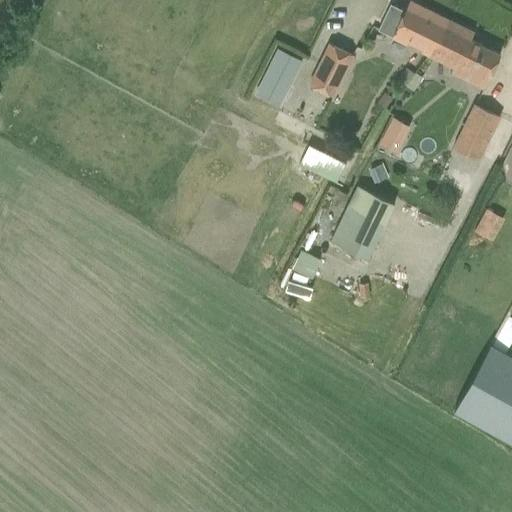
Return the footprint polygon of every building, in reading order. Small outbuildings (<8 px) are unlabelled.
[(390,3),(377,29),(392,36),(406,43),(408,39),(423,46),(421,51),(428,54),(438,35),(440,36),(448,20),(409,1),(404,10),(390,3)] [(438,35),(428,54),(455,68),(458,62),(474,70),(468,82),(482,89),(489,76),(491,72),(500,54),(470,39),(473,32),(448,20),(440,36),(438,35)] [(308,84),(333,96),(354,54),(328,43),(308,84)] [(279,45),(261,82),(278,90),(295,53),(279,45)] [(383,92),(377,103),(384,108),(391,97),(383,92)] [(452,147),(458,150),(474,158),(477,159),(499,116),(474,104),(452,147)] [(386,130),(380,143),(396,152),(402,139),(386,130)] [(311,142),(301,164),(339,181),(349,159),(311,142)] [(381,163),(369,168),(374,180),(386,175),(381,163)] [(356,185),(347,202),(353,205),(385,220),(391,207),(393,202),(356,185)] [(485,205),(476,229),(498,238),(508,214),(485,205)] [(296,266),(317,275),(325,256),(304,248),(296,266)] [(511,441),(511,355),(490,344),(453,409),(511,441)]
